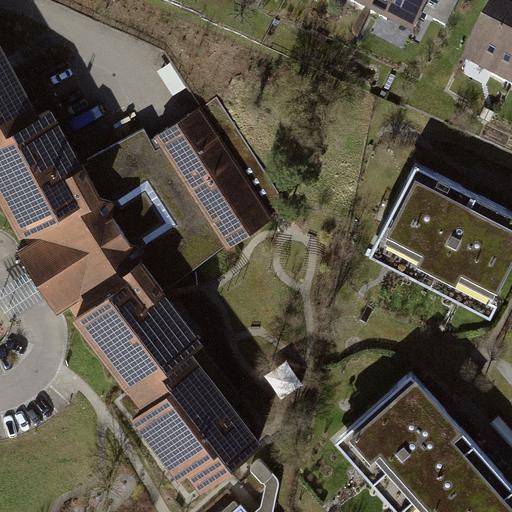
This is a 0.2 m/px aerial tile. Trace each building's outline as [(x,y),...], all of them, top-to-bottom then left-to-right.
[(169,22),(118,0),(50,0),(164,51),(200,106),(217,96),(169,22)] [(342,0),(367,13),(373,0),(342,0)] [(373,0),(367,13),(412,36),(423,16),(446,28),(460,0),(373,0)] [(507,86),(511,76),(511,10),(494,1),(462,62),(507,86)] [(39,111),(0,50),(0,192),(32,242),(18,251),(38,281),(57,312),(72,302),(128,389),(124,392),(177,475),(190,467),(200,483),(258,446),(193,345),(198,342),(162,286),(288,205),(217,96),(200,106),(156,135),(162,144),(156,148),(141,126),(82,164),(69,144),(45,107),(39,111)] [(511,258),(511,209),(414,160),(367,252),(490,314),(497,299),(491,296),(495,287),(497,288),(511,258)] [(396,509),(474,441),(451,416),(411,370),(333,438),(396,509)] [(511,428),(499,414),(490,422),(511,446),(511,428)] [(511,511),(511,483),(507,478),(474,441),(396,509),(399,511),(511,511)] [(251,511),(245,511),(231,496),(212,511),(273,511),(279,478),(260,458),(249,468),(264,484),(260,505),(255,509),(251,511)]
